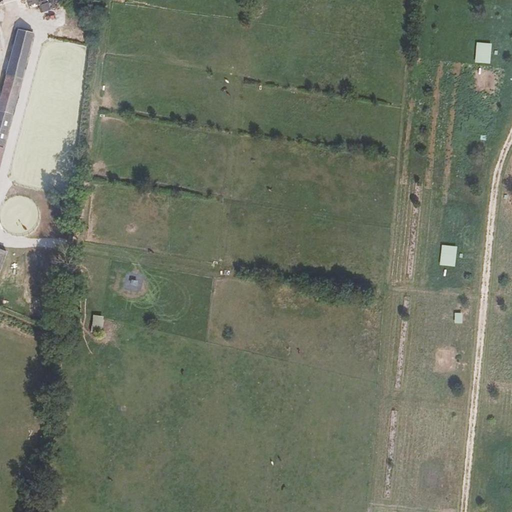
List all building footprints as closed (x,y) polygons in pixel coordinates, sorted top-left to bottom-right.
[(49,12),(46,0),(17,0),(20,11),(39,8),(40,13),(49,12)] [(46,0),(49,12),(65,9),(63,0),(46,0)] [(0,160),(32,34),(17,30),(0,96),(0,160)] [(457,71),(443,70),(441,88),(455,90),(457,71)] [(462,246),(449,245),(446,264),(460,265),(462,246)] [(0,278),(10,250),(0,246),(0,278)] [(91,332),(101,333),(102,316),(93,315),(91,332)]
